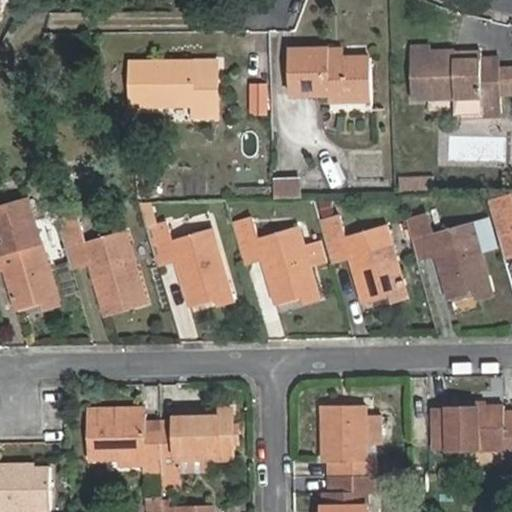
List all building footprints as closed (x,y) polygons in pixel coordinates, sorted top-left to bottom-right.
[(344,48),(294,48),(295,94),(334,94),(334,100),(372,100),(371,57),(344,57),(344,48)] [(415,99),(431,99),(482,98),(483,104),(502,104),(500,56),(481,57),(481,50),(430,51),(413,51),(415,99)] [(219,117),(218,61),(131,61),(132,107),(195,106),(196,118),(219,117)] [(268,81),(249,80),(248,114),(267,115),(268,81)] [(482,98),(431,99),(432,109),(483,108),(483,104),(482,98)] [(274,198),(302,198),(302,176),(274,176),(274,198)] [(511,192),(488,198),(505,256),(511,254),(511,192)] [(33,199),(2,207),(1,202),(0,201),(0,271),(4,271),(15,310),(44,301),(46,308),(64,303),(33,199)] [(407,218),(419,262),(436,257),(448,299),(477,291),(479,298),(494,294),(475,223),(434,234),(428,212),(407,218)] [(339,215),(321,220),(333,264),(350,260),(362,301),(390,293),(392,301),(408,297),(388,225),(345,236),(339,215)] [(232,222),(244,263),(262,259),(275,303),(303,295),(305,303),(321,298),(311,264),(327,260),(321,241),(306,245),(301,227),(258,239),(252,216),(232,222)] [(169,221),(147,227),(159,266),(176,261),(190,305),(218,298),(220,305),(236,300),(216,228),(174,240),(169,221)] [(60,230),(72,270),(90,265),(103,309),(132,301),(133,308),(150,302),(129,231),(89,242),(83,222),(60,230)] [(331,460),(332,475),(383,474),(382,460),(368,460),(367,406),(322,406),(323,460),(331,460)] [(511,463),(511,413),(503,414),(503,406),(447,406),(447,408),(447,451),(503,450),(503,463),(511,463)] [(433,451),(447,451),(447,408),(431,408),(433,451)] [(146,470),(163,470),(162,422),(145,422),(145,411),(92,411),(93,458),(147,457),(146,470)] [(163,470),(163,485),(180,485),(179,457),(235,457),(234,412),(178,413),(178,422),(162,422),(163,470)] [(0,510),(51,509),(50,465),(0,466),(0,510)] [(383,474),(332,475),(332,493),(324,493),(324,511),(368,511),(368,491),(383,491),(383,474)]
